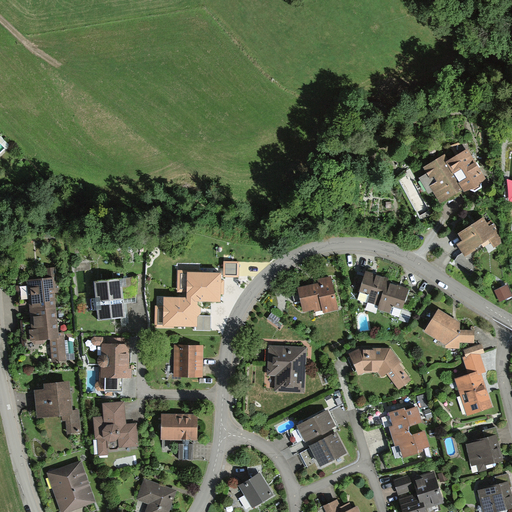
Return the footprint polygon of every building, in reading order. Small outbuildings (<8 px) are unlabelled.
[(450,162),(447,164),(463,191),(465,194),(472,189),(486,180),(468,151),(450,162)] [(458,194),(463,191),(447,164),(450,162),(445,155),(423,169),(430,181),(434,179),(436,183),(430,187),(441,205),(458,194)] [(476,224),(458,236),(463,243),(457,246),(465,258),(475,252),(474,250),(490,240),(494,248),(502,243),(500,231),(494,223),(489,227),(483,219),(476,224)] [(239,262),(224,262),(224,277),(239,277),(239,262)] [(46,269),(47,280),(28,281),(31,317),(32,332),(30,332),(31,343),(36,346),(44,345),(46,342),(51,342),(52,362),(66,361),(63,334),(58,335),(55,294),(62,293),(61,282),(59,282),(58,268),(46,269)] [(187,298),(164,298),(163,306),(155,306),(155,327),(174,328),(174,326),(196,326),(197,326),(197,317),(199,316),(201,314),(201,311),(201,308),(198,305),(198,301),(220,302),(220,295),(225,295),(225,280),(222,280),(222,272),(200,272),(200,270),(178,270),(178,292),(187,292),(187,298)] [(402,311),(409,290),(401,287),(388,283),(389,280),(373,275),(366,272),(359,294),(369,297),(366,304),(378,307),(377,311),(390,315),(393,307),(402,311)] [(99,321),(126,319),(124,300),(137,299),(139,278),(96,283),(99,321)] [(298,290),(304,313),(313,311),(314,314),(322,312),(323,316),(339,312),(331,278),(318,281),(319,285),(298,290)] [(511,292),(508,285),(495,291),(501,303),(511,297),(511,292)] [(452,319),(438,311),(424,334),(446,347),(446,349),(459,350),(460,343),(474,344),(474,333),(460,332),(460,324),(452,319)] [(211,316),(199,316),(197,317),(197,326),(196,326),(196,330),(211,330),(211,316)] [(130,369),(130,346),(123,345),(123,339),(111,339),(111,345),(105,345),(105,341),(103,338),(94,338),(92,341),(92,344),(94,346),(101,346),(101,358),(98,361),(98,364),(99,368),(101,370),(101,380),(132,380),(132,369),(130,369)] [(463,358),(469,376),(478,373),(479,376),(482,375),(486,373),(481,355),(485,354),(481,345),(464,351),(466,357),(463,358)] [(203,361),(203,347),(174,346),(174,377),(202,378),(203,361)] [(306,361),(307,349),(269,346),(267,377),(275,378),(274,391),(304,393),(306,361)] [(378,350),(359,350),(349,355),(359,376),(365,373),(379,372),(382,377),(388,373),(399,388),(409,380),(398,365),(400,363),(390,350),(378,350)] [(486,388),(482,375),(479,376),(478,373),(469,376),(454,381),(467,418),(493,409),(486,388)] [(71,412),(69,383),(43,385),(43,391),(35,391),(37,419),(64,418),(64,421),(67,420),(68,434),(80,433),(79,412),(71,412)] [(126,421),(124,403),(102,405),(103,419),(94,419),(95,440),(97,440),(98,457),(109,456),(108,449),(110,451),(117,451),(119,449),(139,448),(137,424),(126,425),(126,421)] [(403,459),(418,454),(417,452),(430,448),(424,431),(412,435),(409,433),(410,428),(423,424),(417,407),(405,411),(404,409),(388,414),(392,427),(389,428),(395,447),(398,446),(403,459)] [(327,412),(296,428),(305,444),(316,438),(336,428),(327,412)] [(198,442),(198,416),(162,415),(162,442),(198,442)] [(484,441),(467,446),(473,468),(477,466),(479,472),(486,471),(485,467),(503,462),(499,446),(498,442),(500,441),(496,428),(482,432),(484,441)] [(319,444),(309,449),(320,469),(347,454),(337,435),(319,444)] [(185,460),(194,460),(195,443),(185,443),(185,460)] [(70,511),(96,503),(82,462),(47,474),(60,511),(70,511)] [(417,493),(422,510),(425,509),(444,503),(434,472),(424,476),(412,479),(417,493)] [(268,486),(261,474),(239,487),(252,509),(273,496),(269,490),(270,489),(268,486)] [(482,511),(503,511),(511,510),(511,496),(511,493),(510,488),(511,488),(508,474),(495,478),(497,487),(478,491),(482,511)] [(399,495),(413,490),(408,476),(394,482),(399,495)] [(176,493),(144,481),(136,501),(149,505),(146,511),(169,511),(171,506),(176,493)] [(410,496),(398,500),(401,511),(426,511),(425,509),(422,510),(417,493),(410,496)] [(323,508),(325,511),(360,511),(357,506),(350,510),(347,504),(341,508),(337,501),(323,508)]
